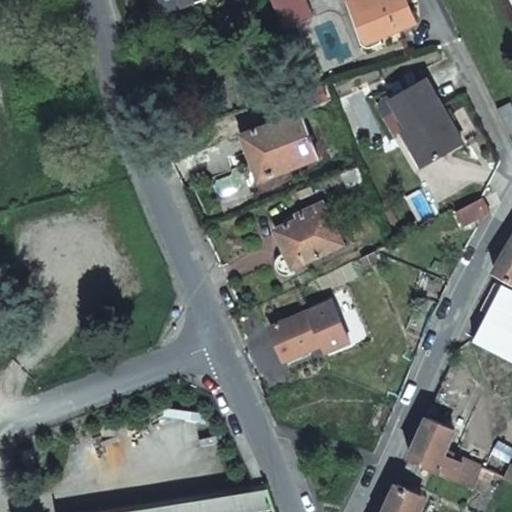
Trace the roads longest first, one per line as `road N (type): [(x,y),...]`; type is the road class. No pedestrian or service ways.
road 1 (residential): [(102,0),(148,170),(293,511)]
road 2 (residential): [(511,202),(362,511)]
road 3 (unknown): [(431,0),(511,175)]
